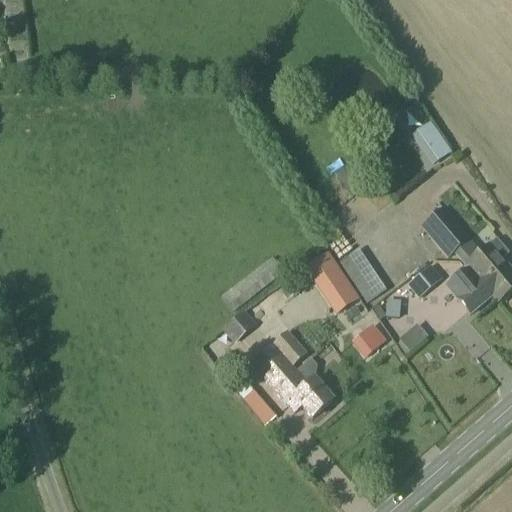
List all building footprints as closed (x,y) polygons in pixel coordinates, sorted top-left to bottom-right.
[(430,156),(446,144),(434,128),(418,141),(430,156)] [(353,209),(377,193),(365,176),(341,192),(353,209)] [(422,231),(439,252),(452,241),(460,251),(454,256),(477,285),(478,285),(491,301),(497,307),(511,294),(511,277),(500,263),(506,259),(495,246),(475,262),(464,249),(469,244),(444,213),(422,231)] [(353,240),(333,252),(358,293),(378,281),(353,240)] [(420,240),(405,249),(412,259),(427,251),(420,240)] [(452,241),(439,252),(448,262),(454,256),(460,251),(452,241)] [(325,307),(351,293),(324,243),(298,258),(325,307)] [(273,261),(221,301),(232,316),(284,276),(273,261)] [(429,269),(406,288),(417,302),(440,283),(429,269)] [(478,285),(477,285),(476,286),(463,271),(454,279),(456,282),(446,291),(469,319),(491,301),(478,285)] [(398,305),(385,304),(383,320),(397,321),(398,305)] [(393,331),(406,343),(421,326),(408,314),(393,331)] [(223,337),(234,350),(255,331),(244,319),(223,337)] [(369,331),(348,347),(362,365),(383,348),(369,331)] [(287,338),(250,368),(285,408),(286,407),(309,387),(293,369),(305,358),(287,338)] [(313,383),(309,387),(286,407),(294,416),(301,410),(312,423),(332,405),(313,383)] [(261,388),(244,403),(266,429),(284,415),(261,388)]
